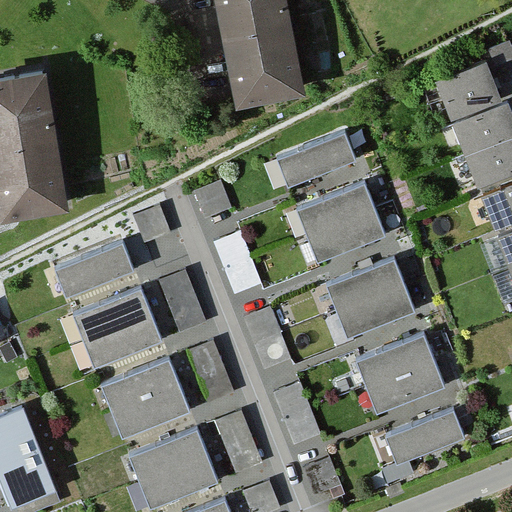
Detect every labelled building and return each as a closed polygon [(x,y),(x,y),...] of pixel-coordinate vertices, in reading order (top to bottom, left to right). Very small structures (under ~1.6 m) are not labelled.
[(302,90),(286,0),(213,0),(231,102),(302,90)] [(511,57),(505,42),(488,50),(494,65),(511,57)] [(499,98),(484,60),(434,80),(449,118),(499,98)] [(0,213),(64,204),(45,66),(0,72),(0,213)] [(511,112),(511,113),(505,99),(449,121),(476,185),(511,170),(511,112)] [(341,130),(275,158),(287,186),(353,158),(341,130)] [(229,209),(218,181),(192,191),(203,219),(229,209)] [(361,181),(294,209),(316,262),(383,235),(361,181)] [(511,181),(478,195),(492,230),(511,222),(511,181)] [(169,232),(158,204),(132,214),(142,242),(169,232)] [(511,228),(494,235),(511,281),(511,228)] [(260,285),(238,232),(211,242),(232,296),(260,285)] [(119,239),(53,266),(65,294),(131,267),(119,239)] [(390,259),(326,284),(345,334),(409,309),(390,259)] [(204,322),(183,269),(156,280),(177,333),(204,322)] [(138,286),(70,313),(92,367),(159,340),(138,286)] [(290,360),(268,307),(240,319),(261,372),(290,360)] [(442,383),(422,333),(355,360),(375,410),(442,383)] [(233,392),(211,339),(183,351),(204,404),(233,392)] [(164,360),(99,384),(118,434),(183,410),(164,360)] [(317,435),(297,383),(270,393),(291,445),(317,435)] [(55,490),(22,406),(0,414),(0,485),(9,508),(12,507),(14,511),(32,511),(57,502),(53,491),(55,490)] [(459,434),(448,409),(385,436),(396,462),(459,434)] [(258,462),(238,410),(211,421),(232,473),(258,462)] [(213,479),(193,429),(127,455),(147,505),(213,479)] [(338,487),(326,458),(301,468),(312,497),(338,487)] [(272,511),(278,510),(266,481),(240,491),(248,511),(272,511)] [(224,511),(220,500),(189,511),(224,511)]
